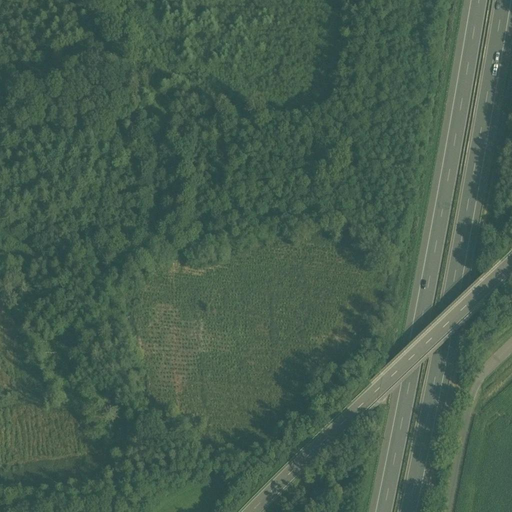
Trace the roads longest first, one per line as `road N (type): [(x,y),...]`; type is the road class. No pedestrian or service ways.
road 1 (motorway): [(474,0),(379,511)]
road 2 (motorway): [(412,511),(504,0)]
road 3 (tertiary): [(253,511),(511,266)]
road 4 (unclassified): [(511,341),(473,393),(446,511)]
